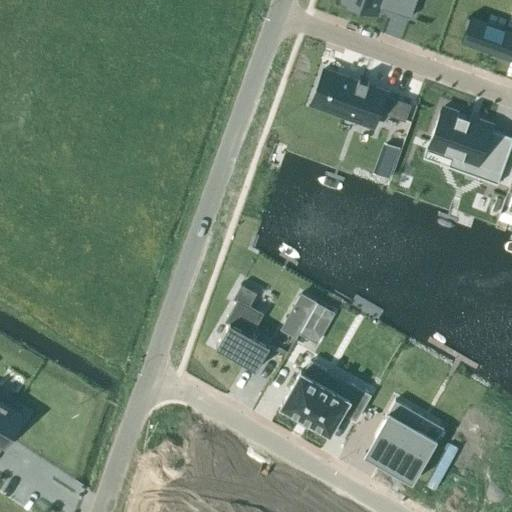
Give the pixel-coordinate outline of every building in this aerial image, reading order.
[(348,0),(377,10),(380,0),(391,4),(389,9),(410,16),(415,0),(348,0)] [(511,28),(471,14),(461,41),(511,59),(511,28)] [(374,124),(386,90),(368,84),(369,81),(367,81),(367,83),(359,80),(360,78),(358,77),(357,80),(336,72),(331,87),(329,86),(328,90),(330,91),(323,109),(343,116),(344,113),(374,124)] [(405,118),(410,104),(396,99),(391,113),(405,118)] [(491,125),(442,107),(427,148),(451,157),(449,165),(497,183),(511,140),(511,136),(490,128),(491,125)] [(229,321),(215,345),(255,368),(268,344),(250,333),(262,312),(248,304),(256,291),(241,283),(233,297),(237,299),(225,319),(229,321)] [(300,370),(281,404),(329,431),(341,410),(355,418),(369,394),(346,381),(340,393),(319,381),(326,369),(310,360),(303,372),(300,370)] [(394,398),(373,435),(389,444),(383,455),(395,462),(392,467),(413,479),(436,439),(416,427),(423,415),(394,398)] [(7,438),(22,414),(0,399),(0,439),(2,436),(7,438)]
